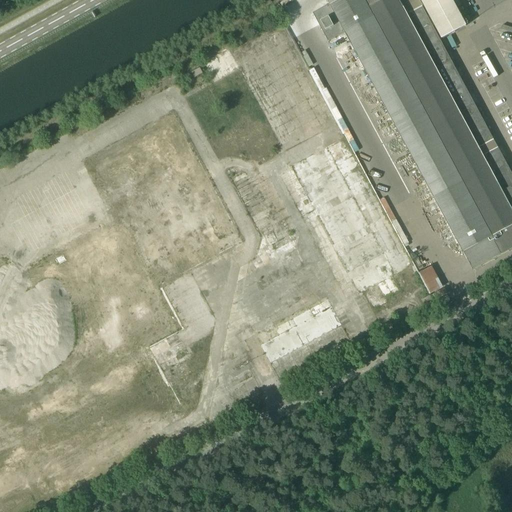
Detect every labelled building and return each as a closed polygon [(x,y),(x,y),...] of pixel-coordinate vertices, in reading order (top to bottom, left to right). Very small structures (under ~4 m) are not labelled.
[(491,136),(419,0),(329,0),(328,1),(330,5),(313,14),(328,42),(345,33),(439,208),(449,225),(473,270),(511,249),(511,174),(496,145),(491,136)] [(466,25),(452,0),(421,0),(442,38),(466,25)] [(200,59),(209,83),(236,72),(227,49),(200,59)] [(194,78),(202,74),(199,68),(191,72),(194,78)] [(113,209),(109,222),(0,271),(0,419),(102,373),(90,358),(71,374),(33,330),(131,286),(124,270),(136,260),(147,285),(236,244),(176,112),(80,156),(96,192),(82,199),(91,218),(113,209)] [(347,136),(289,163),(330,251),(323,254),(338,285),(350,280),(356,292),(408,267),(347,136)] [(262,245),(268,259),(292,250),(286,236),(262,245)] [(425,294),(439,288),(430,266),(415,272),(425,294)] [(58,467),(180,412),(178,397),(165,381),(156,363),(149,354),(127,364),(122,358),(135,346),(142,345),(145,343),(152,351),(174,341),(170,334),(178,331),(157,285),(136,294),(130,280),(131,289),(126,294),(131,300),(85,321),(105,365),(117,363),(112,368),(113,375),(85,388),(94,406),(41,430),(58,467)] [(429,295),(421,299),(423,304),(431,300),(429,295)] [(268,326),(253,332),(272,374),(283,373),(301,365),(300,365),(317,358),(317,349),(313,340),(320,337),(322,343),(322,347),(323,347),(332,347),(347,340),(328,299),(269,326),(268,326)] [(72,363),(76,361),(71,346),(66,347),(72,363)]
